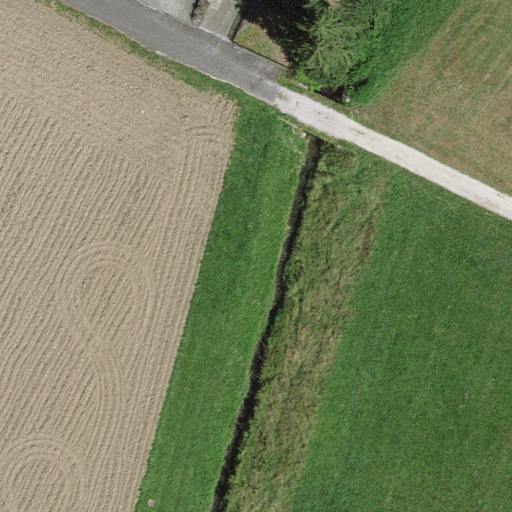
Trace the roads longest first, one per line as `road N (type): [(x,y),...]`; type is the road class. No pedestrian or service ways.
road 1 (track): [(279,92),(511,209)]
road 2 (residential): [(89,0),(279,92)]
